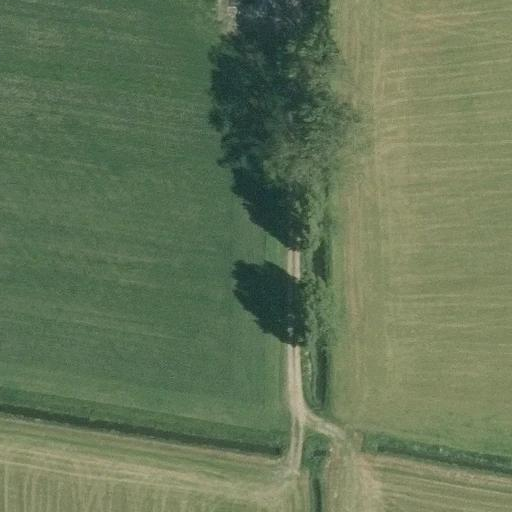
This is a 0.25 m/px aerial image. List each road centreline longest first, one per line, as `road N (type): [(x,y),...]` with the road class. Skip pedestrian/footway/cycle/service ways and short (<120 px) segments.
road 1 (track): [(340,436),(311,428),(298,411),(291,0)]
road 2 (track): [(340,436),(511,455)]
